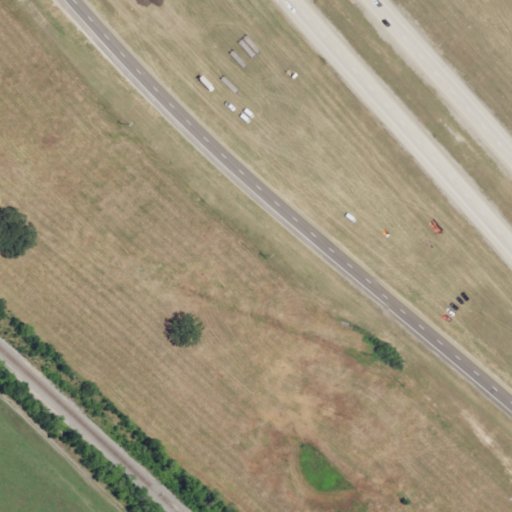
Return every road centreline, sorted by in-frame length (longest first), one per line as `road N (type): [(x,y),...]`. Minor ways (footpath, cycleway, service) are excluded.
road 1 (tertiary): [(73,0),(175,112),(511,406)]
road 2 (motorway): [(287,0),(511,253)]
road 3 (motorway): [(511,162),(367,0)]
